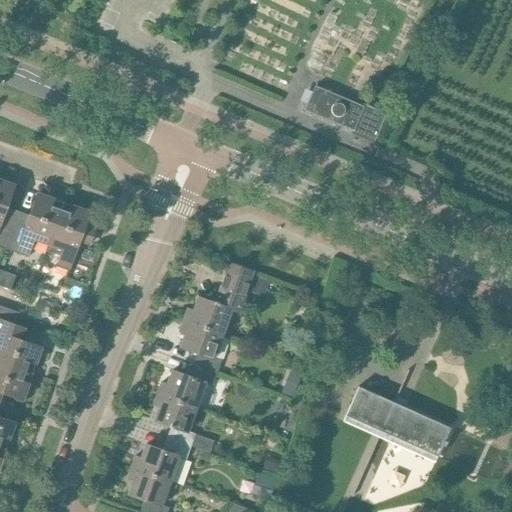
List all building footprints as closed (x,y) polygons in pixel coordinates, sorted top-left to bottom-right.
[(307,102),(304,110),(310,112),(343,126),(341,131),(373,144),(375,138),(386,113),(362,103),(361,105),(314,85),(307,102)] [(0,247),(4,249),(18,211),(6,207),(14,184),(0,179),(0,247)] [(48,246),(64,202),(36,192),(28,215),(18,211),(4,249),(14,252),(28,257),(34,241),(48,246)] [(64,202),(48,246),(60,250),(55,267),(68,271),(79,240),(89,244),(94,229),(85,225),(90,211),(64,202)] [(182,320),(223,334),(231,310),(238,312),(253,272),(229,263),(215,301),(215,300),(214,302),(197,296),(192,310),(186,308),(182,320)] [(255,278),(250,293),(263,297),(268,282),(255,278)] [(0,306),(0,362),(32,373),(41,347),(20,339),(28,316),(22,314),(0,306)] [(215,358),(223,334),(182,320),(178,331),(184,333),(179,347),(196,353),(192,364),(216,373),(221,360),(215,358)] [(0,396),(1,393),(22,400),(32,373),(0,362),(0,396)] [(212,386),(216,373),(192,364),(188,376),(171,369),(166,384),(160,382),(156,393),(196,409),(205,383),(212,386)] [(286,384),(281,395),(292,399),(297,388),(286,384)] [(357,387),(344,415),(436,457),(450,428),(404,407),(394,403),(357,387)] [(188,431),(196,409),(156,393),(152,405),(158,407),(153,420),(170,426),(166,438),(190,447),(209,454),(213,440),(188,431)] [(0,447),(5,449),(15,422),(0,417),(0,447)] [(185,460),(190,447),(166,438),(161,449),(145,444),(140,457),(134,455),(130,467),(171,481),(179,458),(185,460)] [(266,456),(261,469),(276,475),(280,461),(266,456)] [(162,506),(171,481),(130,467),(125,479),(132,481),(127,494),(144,500),(139,511),(166,511),(168,507),(162,506)] [(257,474),(250,493),(268,499),(275,480),(257,474)] [(224,511),(252,511),(253,510),(228,502),(224,511)]
